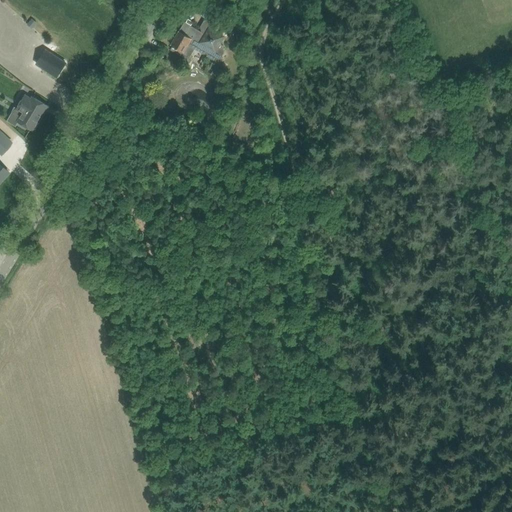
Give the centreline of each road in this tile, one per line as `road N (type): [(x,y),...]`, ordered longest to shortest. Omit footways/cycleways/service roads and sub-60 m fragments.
road 1 (track): [(285,0),(261,40),(263,68),(399,511)]
road 2 (tertiary): [(0,280),(166,0)]
road 3 (track): [(402,0),(511,270)]
